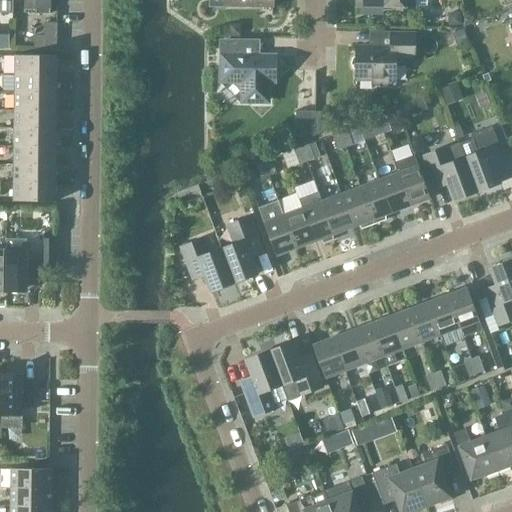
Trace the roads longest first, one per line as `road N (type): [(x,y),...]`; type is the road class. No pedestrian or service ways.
road 1 (residential): [(257,511),(191,338),(511,218)]
road 2 (residential): [(88,332),(91,0)]
road 3 (residential): [(86,511),(88,332)]
